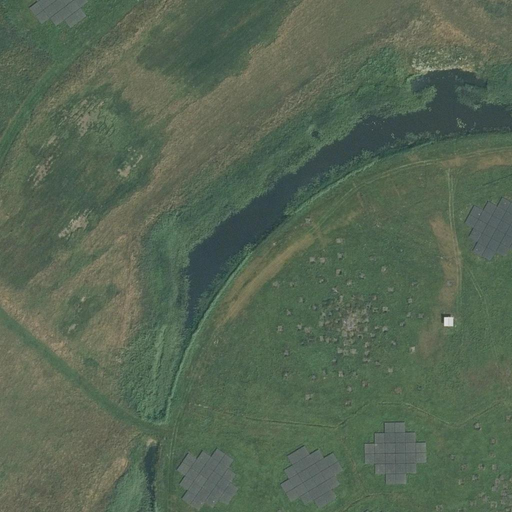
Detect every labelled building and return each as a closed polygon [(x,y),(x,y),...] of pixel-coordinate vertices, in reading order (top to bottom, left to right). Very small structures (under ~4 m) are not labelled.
[(35,0),(37,2),(29,8),(41,24),(49,18),(55,26),(64,20),(70,28),(86,16),(80,8),(88,1),(87,0),(35,0)] [(497,206),(488,201),(483,210),(474,205),(464,223),(473,228),(468,237),(477,242),(472,251),(490,261),(495,252),(504,257),(509,248),(511,249),(511,202),(502,197),(497,206)] [(454,316),(445,317),(445,325),(454,325),(454,316)] [(374,443),(364,443),(364,464),(374,464),(375,474),(385,474),(385,484),(406,484),(405,473),(416,473),(416,463),(426,463),(425,442),(415,442),(415,432),(405,432),(404,422),(384,422),(384,433),(374,433),(374,443)] [(288,479),(279,484),(290,502),(299,497),(304,505),(313,500),(318,509),(336,498),(331,489),(339,484),(334,475),(343,470),(332,452),(323,458),(318,449),(309,454),(304,445),(286,456),(292,465),(283,470),(288,479)] [(218,499),(227,505),(238,488),(230,482),(236,474),(227,468),(233,459),(216,448),(211,456),(202,450),(196,459),(188,453),(176,470),(184,476),(179,484),(187,490),(181,498),(198,510),(204,502),(212,508),(218,499)]
